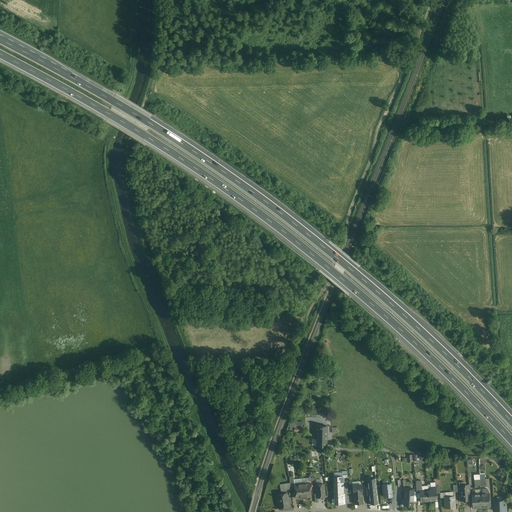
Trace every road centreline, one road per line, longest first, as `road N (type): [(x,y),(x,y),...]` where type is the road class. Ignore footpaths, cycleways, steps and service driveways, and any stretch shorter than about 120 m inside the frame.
road 1 (motorway): [(0,52),(237,196),(351,285),(511,439)]
road 2 (motorway): [(511,421),(356,272),(245,185),(0,38)]
road 3 (track): [(215,410),(252,400),(292,364),(432,0)]
